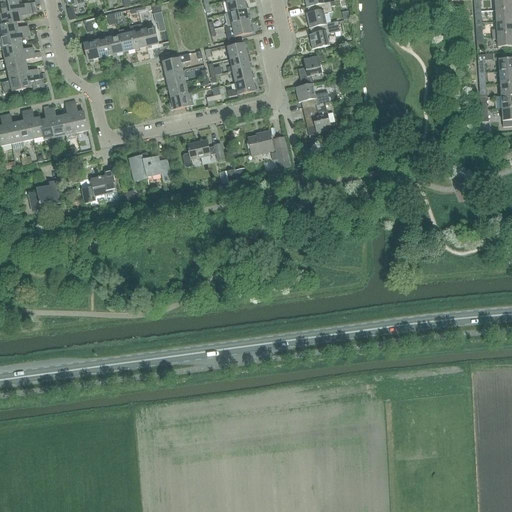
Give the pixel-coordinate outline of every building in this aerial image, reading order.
[(18,1),(0,5),(0,9),(2,16),(30,10),(29,5),(23,6),(22,0),(18,1)] [(230,14),(246,10),(246,9),(247,9),(246,5),(245,5),(244,0),(236,0),(227,2),(230,14)] [(259,11),(267,8),(265,0),(257,3),(259,11)] [(304,0),(307,8),(324,4),(322,0),(304,0)] [(511,9),(511,0),(495,0),(496,11),(511,9)] [(308,14),(306,15),(309,29),(326,25),(324,15),(332,13),(330,3),(324,4),(307,8),(308,14)] [(152,7),(154,15),(162,13),(160,5),(152,7)] [(511,9),(496,11),(497,23),(511,22),(511,9)] [(30,10),(2,16),(4,26),(4,27),(17,24),(23,22),(22,17),(31,14),(30,10)] [(248,17),(246,10),(230,14),(225,15),(228,27),(232,25),(233,26),(249,22),(249,21),(250,21),(249,17),(248,17)] [(269,26),(270,16),(262,14),(261,25),(269,26)] [(162,15),(155,17),(156,24),(158,23),(164,22),(162,15)] [(249,22),(233,26),(235,38),(252,34),(252,33),(253,33),(252,28),(251,29),(249,22)] [(511,22),(497,23),(497,30),(494,31),(494,36),(511,34),(511,22)] [(311,35),(309,36),(312,50),(330,46),(327,35),(335,33),(340,32),(338,23),(333,24),(326,25),(309,29),(311,35)] [(4,26),(0,27),(0,36),(1,39),(29,32),(28,27),(19,30),(17,24),(4,27),(4,26)] [(142,24),(130,27),(131,31),(131,34),(135,51),(136,51),(137,52),(141,51),(140,50),(147,48),(143,31),(142,24)] [(143,31),(147,48),(148,48),(148,49),(152,48),(152,47),(159,45),(155,28),(143,31)] [(124,31),(118,32),(119,37),(123,54),(125,53),(125,55),(129,54),(129,52),(135,51),(131,34),(131,31),(125,32),(124,31)] [(29,32),(1,39),(3,50),(23,45),(21,39),(30,37),(29,32)] [(511,34),(494,36),(494,40),(498,40),(498,48),(511,47),(511,34)] [(111,35),(107,36),(108,39),(112,56),(113,56),(113,57),(117,56),(117,55),(123,54),(119,37),(112,38),(111,35)] [(99,37),(95,38),(96,42),(100,59),(101,59),(102,60),(106,59),(105,58),(112,56),(108,39),(100,41),(99,37)] [(88,40),(84,41),(85,45),(84,45),(88,62),(90,61),(91,63),(94,62),(94,60),(100,59),(96,42),(88,44),(88,40)] [(23,45),(3,50),(6,60),(34,54),(33,49),(24,51),(23,45)] [(228,48),(230,60),(248,56),(247,56),(248,55),(247,51),(246,52),(245,45),(228,48)] [(34,54),(6,60),(8,71),(28,66),(26,61),(35,58),(34,54)] [(163,64),(162,65),(163,69),(164,69),(166,75),(183,71),(181,64),(191,62),(189,55),(179,57),(180,59),(163,63),(163,64)] [(230,60),(232,67),(229,69),(228,69),(229,73),(233,72),(250,68),(250,67),(251,67),(250,63),(251,62),(250,56),(249,56),(247,56),(248,56),(230,60)] [(306,68),(298,70),(302,87),(313,85),(313,86),(314,86),(312,77),(323,75),(319,57),(304,60),(306,68)] [(500,73),(511,72),(511,59),(499,60),(500,73)] [(28,66),(8,71),(11,82),(39,75),(38,70),(29,72),(28,66)] [(233,72),(236,84),(253,80),(253,79),(254,79),(253,75),(252,75),(250,68),(233,72)] [(166,77),(165,77),(166,81),(167,81),(168,87),(186,83),(183,71),(166,75),(166,77)] [(501,85),(511,84),(511,72),(500,73),(501,85)] [(11,82),(2,84),(5,95),(33,88),(31,82),(40,80),(39,75),(11,82)] [(237,91),(232,91),(227,92),(229,98),(256,92),(255,91),(256,91),(255,86),(254,86),(253,80),(236,84),(237,91)] [(169,88),(168,88),(169,92),(170,92),(171,99),(188,95),(186,83),(168,87),(169,88)] [(511,84),(501,85),(502,97),(511,96),(511,84)] [(302,87),(295,89),(299,104),(301,103),(303,110),(316,107),(325,105),(326,104),(331,103),(328,93),(324,94),(316,96),(313,86),(313,85),(302,87)] [(171,100),(173,111),(174,110),(174,111),(191,107),(191,106),(196,105),(194,94),(188,95),(171,99),(171,100)] [(502,110),(511,109),(511,96),(502,97),(502,110)] [(76,101),(71,102),(78,135),(88,132),(84,113),(78,114),(76,101)] [(68,116),(62,117),(66,137),(78,135),(71,102),(66,103),(68,116)] [(316,107),(303,110),(310,138),(332,133),(330,124),(335,123),(333,114),(328,115),(325,105),(316,107)] [(46,121),(41,122),(45,138),(44,139),(45,142),(55,139),(49,110),(49,107),(44,108),(46,121)] [(49,110),(55,139),(66,137),(62,117),(56,118),(54,109),(49,110)] [(511,109),(502,110),(503,122),(511,121),(511,109)] [(33,111),(27,112),(34,141),(44,139),(45,138),(41,122),(41,119),(34,120),(33,111)] [(24,122),(19,123),(23,143),(34,141),(27,112),(22,113),(24,122)] [(11,115),(6,116),(12,145),(23,143),(19,123),(13,124),(11,115)] [(12,145),(6,116),(1,117),(3,127),(0,127),(0,142),(1,148),(12,145)] [(262,137),(249,140),(253,156),(274,151),(276,150),(279,165),(290,162),(284,138),(272,141),(270,133),(261,135),(262,137)] [(193,167),(191,161),(211,157),(211,156),(216,155),(218,162),(224,160),(221,145),(215,147),(209,149),(207,142),(187,146),(189,155),(184,156),(183,157),(185,167),(187,168),(193,167)] [(135,183),(148,180),(148,179),(162,176),(164,184),(172,182),(167,161),(159,163),(158,158),(149,160),(148,155),(130,160),(135,183)] [(96,202),(95,198),(118,193),(112,169),(105,171),(106,177),(102,178),(102,177),(98,178),(99,179),(91,180),(92,187),(82,189),(85,204),(96,202)] [(238,182),(235,170),(225,172),(228,184),(238,182)] [(49,184),(50,188),(37,191),(38,194),(29,196),(33,212),(42,210),(42,206),(54,203),(55,205),(62,204),(57,182),(49,184)] [(128,200),(129,203),(135,201),(134,199),(135,199),(134,191),(126,193),(128,201),(128,200)]
